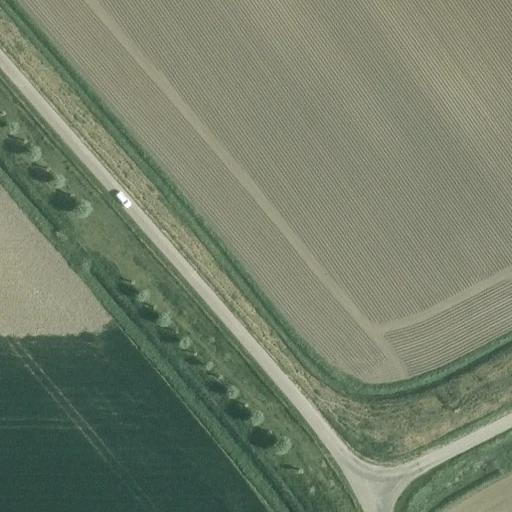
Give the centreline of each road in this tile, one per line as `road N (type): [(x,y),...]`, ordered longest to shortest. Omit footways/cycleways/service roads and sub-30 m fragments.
road 1 (unclassified): [(372,489),(0,49)]
road 2 (unclassified): [(372,489),(511,419)]
